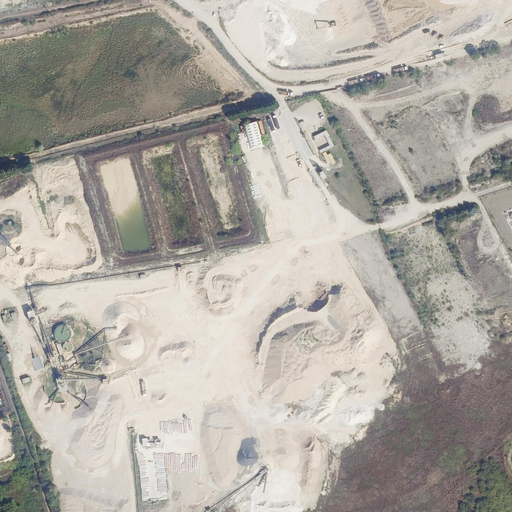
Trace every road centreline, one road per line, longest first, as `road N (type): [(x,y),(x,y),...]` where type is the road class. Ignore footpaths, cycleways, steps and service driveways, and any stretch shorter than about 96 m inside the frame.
road 1 (unclassified): [(312,90),(282,88),(248,70),(216,26),(181,0)]
road 2 (track): [(511,133),(476,147),(466,172),(511,262)]
road 3 (track): [(52,511),(0,355)]
